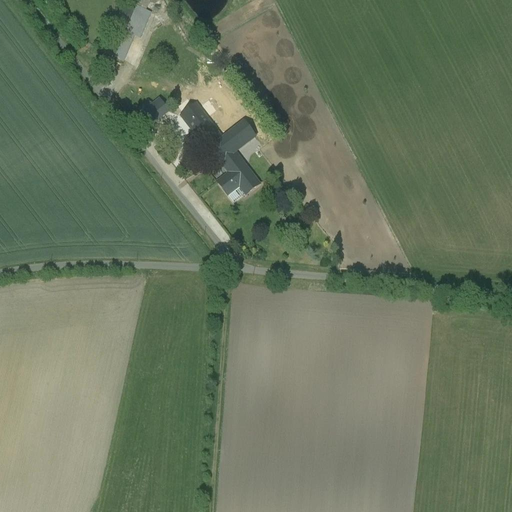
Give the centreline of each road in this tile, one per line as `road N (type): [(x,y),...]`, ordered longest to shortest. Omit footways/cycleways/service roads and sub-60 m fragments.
road 1 (unclassified): [(248,276),(25,0)]
road 2 (unclassified): [(248,276),(511,301)]
road 3 (unclassified): [(0,274),(122,263),(248,276)]
